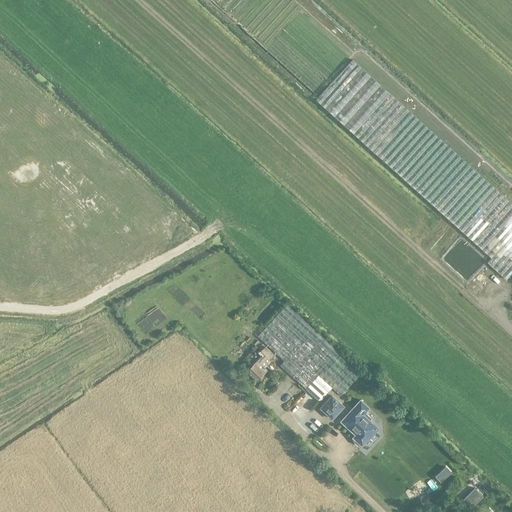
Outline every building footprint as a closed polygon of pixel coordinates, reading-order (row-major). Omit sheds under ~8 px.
[(511,259),(509,257),(511,253),(511,202),(480,175),(352,59),(316,99),(492,257),(487,262),(506,279),(511,273),(511,259)] [(340,396),(361,373),(287,304),(257,336),(284,361),(280,365),(297,381),(319,401),(331,388),(340,396)] [(268,359),(273,354),(265,346),(257,353),(260,356),(246,371),(257,381),(267,370),(263,366),(269,360),(268,359)] [(320,408),(332,419),(344,406),(332,395),(320,408)] [(360,400),(340,421),(355,435),(352,438),(353,439),(352,440),(353,441),(354,443),(356,444),(357,445),(359,445),(360,445),(361,446),(377,428),(369,421),(371,418),(364,412),(369,408),(360,400)] [(442,459),(431,469),(436,474),(446,464),(442,459)] [(447,465),(435,475),(441,481),(453,471),(447,465)] [(500,496),(491,503),(495,507),(503,500),(500,496)]
